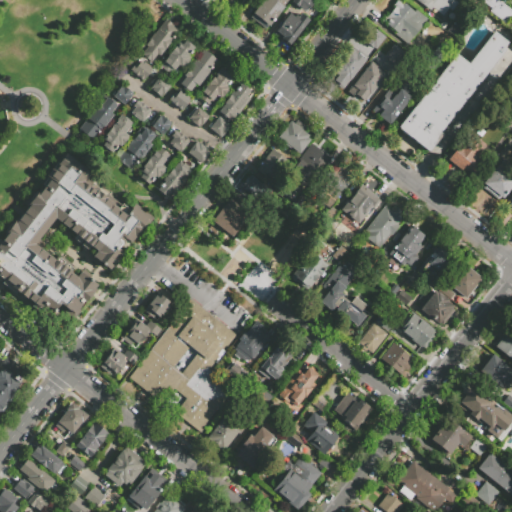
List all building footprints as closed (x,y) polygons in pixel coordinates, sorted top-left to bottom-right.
[(250,17),(262,0),(275,0),(283,6),(266,29),(250,17)] [(289,45),(273,33),(295,4),(291,2),(292,0),(310,0),(316,4),(312,9),(307,6),(301,14),(308,19),(289,45)] [(392,6),(397,0),(399,0),(414,12),(415,10),(427,19),(422,26),(426,29),(417,40),(413,37),(407,44),(394,33),(395,32),(381,20),(386,13),(388,15),(394,8),(392,6)] [(428,10),(415,0),(452,0),(454,1),(442,16),(431,7),(428,10)] [(475,0),(504,22),(511,11),(497,0),(475,0)] [(453,37),(442,28),(452,16),(463,24),(453,37)] [(165,19),(179,30),(158,56),(156,54),(151,61),(149,60),(148,61),(142,56),(143,55),(138,51),(156,29),(157,29),(165,19)] [(372,28),(383,36),(373,49),(362,41),(372,28)] [(429,152),(397,127),(456,53),(468,63),(493,31),(506,42),(502,47),(504,49),(438,131),(443,135),(429,152)] [(169,77),(163,72),(165,71),(159,66),(178,42),(181,44),(184,40),(194,47),(187,56),(189,57),(188,59),(189,59),(183,67),(182,66),(181,68),(178,65),(169,77)] [(392,44),(404,52),(395,65),(383,57),(392,44)] [(365,56),(341,88),(326,77),(350,45),(365,56)] [(435,75),(425,67),(440,48),(450,56),(435,75)] [(191,63),(192,64),(203,50),(217,60),(197,86),(195,84),(189,91),(187,89),(185,91),(180,87),(181,85),(176,81),(191,63)] [(151,68),(143,80),(136,75),(130,71),(139,59),(151,68)] [(367,59),(384,72),(362,101),(345,89),(367,59)] [(225,86),(227,88),(226,90),(227,91),(221,98),(220,97),(219,98),(217,97),(208,107),(196,97),(216,72),(219,75),(222,71),(231,78),(225,86)] [(169,86),(160,97),(154,93),(150,90),(151,89),(149,88),(158,77),(169,86)] [(232,91),(233,93),(241,84),(249,91),(245,95),(249,99),(230,122),(218,112),(224,104),(222,103),(232,91)] [(131,93),(132,94),(122,105),(112,96),(121,85),(123,87),(124,86),(127,89),(132,93),(131,93)] [(372,110),(388,90),(395,95),(400,89),(411,97),(389,125),(372,110)] [(174,92),(176,94),(179,90),(190,98),(181,110),(176,107),(170,102),(171,101),(169,99),(174,92)] [(89,137),(88,138),(79,130),(79,129),(78,128),(99,103),(100,104),(106,97),(115,105),(109,113),(112,115),(92,140),(89,137)] [(136,100),(138,102),(139,101),(144,106),(150,111),(141,122),(139,120),(138,121),(132,115),(130,113),(134,108),(131,105),(136,100)] [(190,121),(188,119),(196,107),(208,116),(198,128),(193,124),(189,121),(190,121)] [(105,141),(102,138),(121,114),(132,123),(124,132),(128,136),(120,146),(118,145),(111,152),(109,150),(109,151),(102,145),(105,141)] [(171,124),(162,135),(150,126),(159,115),(165,119),(171,124)] [(229,127),(223,135),(222,134),(219,137),(214,133),(209,129),(218,117),(228,125),(227,126),(229,127)] [(306,139),(308,141),(298,154),(277,137),(290,121),(308,135),(306,139)] [(148,143),(151,145),(130,170),(117,160),(118,159),(117,159),(137,134),(139,135),(144,128),(146,129),(147,129),(152,133),(152,134),(154,136),(148,143)] [(167,143),(172,138),(170,136),(174,131),(179,135),(180,134),(185,138),(189,141),(179,153),(167,143)] [(460,170),(446,159),(458,145),(461,147),(464,144),(460,140),(467,132),(485,146),(475,158),(482,163),(472,176),(462,168),(460,170)] [(205,152),(208,154),(201,164),(186,154),(194,144),(197,146),(199,143),(203,146),(207,149),(205,152)] [(312,145),(320,151),(319,152),(327,158),(321,166),(319,164),(311,174),(310,174),(299,187),(287,178),(312,145)] [(161,165),(164,168),(163,170),(164,171),(158,178),(157,177),(156,179),(154,177),(148,185),(139,178),(142,175),(139,172),(143,166),(142,166),(158,147),(169,155),(161,165)] [(272,148),(282,156),(266,178),(255,170),(272,148)] [(65,153),(90,173),(84,181),(101,194),(90,209),(47,175),(65,153)] [(504,159),(509,163),(504,170),(511,176),(511,186),(502,198),(499,196),(497,198),(483,187),(485,185),(483,183),(497,165),(498,166),(504,159)] [(163,182),(162,181),(178,161),(180,163),(181,161),(188,167),(187,168),(190,171),(184,178),(186,180),(169,201),(156,190),(163,182)] [(339,170),(351,179),(329,208),(317,199),(339,170)] [(47,175),(41,184),(43,186),(37,194),(35,192),(31,197),(28,195),(23,202),(27,205),(24,209),(17,203),(15,207),(44,230),(50,223),(58,229),(62,224),(71,232),(77,225),(90,209),(47,175)] [(250,176),(270,192),(260,204),(240,188),(250,176)] [(361,184),(380,200),(366,217),(364,215),(357,224),(340,210),(361,184)] [(131,211),(128,215),(135,220),(123,235),(120,233),(90,209),(101,194),(119,208),(122,204),(131,211)] [(229,198),(250,215),(232,238),(211,221),(229,198)] [(398,226),(389,237),(388,236),(379,248),(365,237),(368,233),(364,230),(388,200),(405,213),(396,224),(398,226)] [(154,218),(145,229),(143,227),(130,244),(127,241),(124,244),(121,242),(116,238),(120,233),(123,235),(135,220),(128,215),(131,211),(137,204),(154,218)] [(15,207),(13,209),(19,215),(16,219),(11,215),(6,221),(9,224),(4,231),(5,232),(0,239),(0,267),(7,273),(7,272),(26,286),(30,280),(35,284),(54,260),(34,244),(44,230),(15,207)] [(77,225),(90,209),(120,233),(116,238),(121,242),(116,248),(114,247),(111,252),(77,225)] [(96,251),(71,232),(77,225),(111,252),(101,264),(91,257),(96,251)] [(405,263),(403,266),(388,254),(404,233),(405,234),(411,226),(425,236),(419,244),(421,246),(415,254),(417,256),(409,266),(405,263)] [(339,245),(346,251),(337,261),(330,256),(339,245)] [(435,246),(453,259),(441,275),(423,261),(435,246)] [(119,256),(122,258),(112,271),(109,269),(108,270),(101,264),(111,252),(114,247),(116,248),(122,253),(119,256)] [(326,265),(307,290),(292,279),(291,278),(301,264),(305,267),(314,255),(326,265)] [(54,260),(35,284),(29,291),(36,297),(40,293),(57,306),(60,309),(71,296),(74,298),(76,296),(79,292),(56,273),(62,266),(54,260)] [(339,264),(353,276),(345,287),(336,280),(327,292),(321,287),(339,264)] [(465,265),(481,278),(465,299),(449,286),(465,265)] [(56,273),(62,266),(75,277),(79,271),(89,279),(79,292),(56,273)] [(413,270),(419,275),(410,287),(404,282),(413,270)] [(26,286),(20,294),(1,280),(7,273),(7,272),(26,286)] [(100,287),(89,300),(87,298),(83,302),(76,296),(79,292),(89,279),(100,287)] [(36,297),(32,303),(28,299),(27,300),(20,294),(26,286),(30,280),(35,284),(29,291),(36,297)] [(362,318),(355,327),(337,313),(321,300),(327,292),(336,280),(345,287),(340,293),(342,294),(342,296),(342,297),(349,303),(354,297),(364,305),(360,312),(364,315),(362,318)] [(398,288),(392,295),(386,291),(392,283),(398,288)] [(400,290),(411,299),(405,306),(394,298),(400,290)] [(420,308),(417,306),(430,290),(432,292),(433,291),(435,293),(437,291),(448,300),(447,302),(452,306),(451,307),(454,310),(442,325),(439,322),(437,324),(419,310),(420,308)] [(167,305),(169,307),(159,318),(155,315),(153,319),(143,310),(158,292),(169,302),(167,305)] [(40,293),(57,306),(52,313),(42,306),(38,312),(30,305),(32,303),(36,297),(40,293)] [(83,302),(78,309),(81,311),(74,320),(60,309),(71,296),(74,298),(76,296),(83,302)] [(173,413),(185,398),(173,388),(160,404),(127,377),(190,299),(235,335),(209,367),(207,366),(205,368),(210,371),(211,369),(235,389),(217,412),(214,410),(200,427),(202,429),(199,433),(173,413)] [(393,324),(386,331),(374,321),(380,313),(393,324)] [(436,333),(427,344),(426,344),(424,346),(423,345),(421,348),(398,331),(412,313),(434,330),(433,332),(436,333)] [(121,339),(127,331),(136,319),(144,325),(148,321),(160,330),(155,337),(148,332),(138,345),(133,341),(129,346),(121,339)] [(245,358),(243,360),(239,357),(241,355),(235,351),(236,350),(234,349),(236,347),(234,345),(244,332),(246,333),(256,321),(263,326),(261,328),(269,334),(267,337),(267,340),(264,340),(250,358),(249,358),(247,360),(245,358)] [(387,334),(371,354),(366,350),(364,352),(360,349),(362,346),(357,342),(373,323),(387,334)] [(511,360),(491,344),(506,326),(511,330),(511,360)] [(393,342),(413,359),(408,364),(411,366),(405,372),(403,370),(399,374),(380,358),(393,342)] [(259,369),(259,368),(279,343),(293,355),(281,369),(282,369),(280,372),(281,373),(275,381),(270,377),(267,380),(257,372),(259,369)] [(126,360),(115,374),(111,370),(109,373),(99,366),(114,347),(123,354),(127,349),(138,358),(132,365),(126,360)] [(511,378),(510,381),(511,382),(511,395),(505,389),(503,390),(479,371),(492,354),(504,363),(503,365),(511,372),(511,378)] [(0,372),(1,373),(4,369),(0,365),(0,363),(5,357),(21,369),(16,376),(20,380),(18,382),(20,383),(16,388),(17,389),(7,402),(6,401),(3,403),(5,404),(0,410),(0,372)] [(233,363),(248,374),(238,385),(224,374),(233,363)] [(309,393),(305,399),(303,398),(296,407),(286,400),(289,396),(281,389),(298,369),(300,371),(299,372),(302,374),(307,368),(317,376),(312,382),(315,385),(309,392),(309,393)] [(511,415),(511,419),(496,439),(485,431),(488,427),(483,422),(481,424),(453,403),(461,394),(459,393),(465,386),(493,408),(495,406),(501,411),(503,408),(511,415)] [(262,391),(272,398),(264,409),(254,401),(262,391)] [(355,396),(372,410),(368,416),(370,417),(361,428),(359,426),(355,432),(338,418),(340,416),(332,410),(346,392),(354,398),(355,396)] [(507,394),(511,397),(511,409),(502,401),(507,394)] [(321,395),(331,404),(323,413),(313,405),(321,395)] [(71,434),(65,430),(63,433),(54,426),(57,423),(56,422),(65,410),(70,402),(78,408),(77,409),(80,411),(87,416),(81,424),(80,423),(71,434)] [(304,441),(310,433),(301,426),(313,412),(326,422),(323,425),(337,436),(322,455),(304,441)] [(223,419),(226,414),(239,424),(235,429),(238,431),(221,452),(205,439),(222,418),(223,419)] [(469,436),(461,447),(457,444),(447,457),(435,448),(437,446),(429,440),(446,418),(469,436)] [(74,446),(79,439),(80,440),(83,436),(83,435),(90,425),(91,426),(94,423),(108,434),(89,458),(74,446)] [(259,459),(252,469),(235,456),(243,446),(241,445),(249,434),(252,436),(260,426),(273,436),(272,437),(276,440),(269,450),(261,461),(259,459)] [(476,437),(487,445),(478,456),(468,448),(476,437)] [(62,441),(69,447),(61,457),(54,452),(62,441)] [(40,445),(61,461),(60,462),(63,464),(54,475),(52,473),(52,474),(29,456),(36,447),(38,449),(40,445)] [(122,483),(120,486),(119,485),(118,487),(103,475),(106,471),(105,471),(124,446),(146,463),(129,484),(126,482),(124,485),(122,483)] [(477,469),(489,454),(511,472),(511,494),(511,496),(477,469)] [(73,455),(84,463),(78,471),(67,463),(73,455)] [(299,456),(320,473),(306,491),(310,494),(297,510),(272,490),(286,472),(281,468),(286,460),(292,465),(299,456)] [(473,456),(479,460),(471,470),(466,466),(473,456)] [(27,459),(55,481),(47,491),(44,490),(42,493),(25,479),(27,477),(18,470),(27,459)] [(456,496),(450,504),(443,498),(440,502),(441,503),(435,511),(423,501),(421,503),(414,498),(416,496),(414,494),(409,500),(398,492),(399,491),(398,491),(403,486),(397,482),(413,461),(448,489),(447,489),(456,496)] [(133,502),(127,497),(150,467),(167,481),(144,510),(141,508),(139,510),(131,504),(133,502)] [(89,484),(80,495),(69,486),(77,475),(89,484)] [(12,489),(19,480),(24,484),(25,482),(33,489),(25,499),(12,489)] [(485,481),(498,492),(488,506),(474,495),(485,481)] [(104,497),(95,508),(83,498),(92,487),(104,497)] [(0,511),(0,492),(3,489),(15,498),(14,505),(17,507),(13,511),(0,511)] [(32,506),(31,507),(27,504),(27,503),(26,502),(32,494),(32,495),(34,492),(48,502),(44,506),(43,505),(38,511),(32,506)] [(152,511),(167,493),(175,499),(173,500),(184,509),(181,511),(152,511)] [(385,511),(377,506),(388,493),(403,505),(397,511),(385,511)] [(71,511),(65,507),(74,497),(88,509),(85,511),(71,511)]
